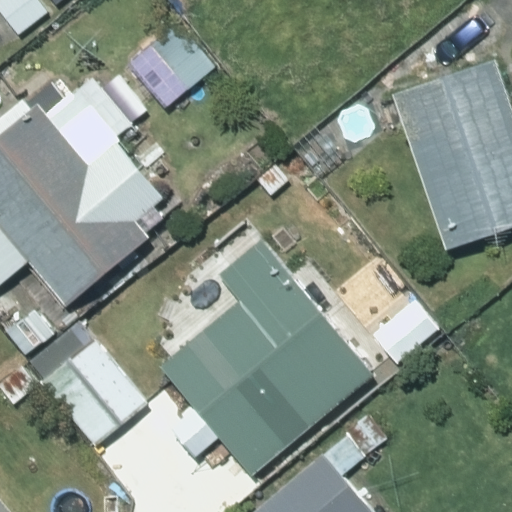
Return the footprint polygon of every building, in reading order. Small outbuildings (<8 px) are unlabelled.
[(50,0),(2,0),(26,30),(55,7),(50,0)] [(409,88),(462,241),(511,224),(511,59),(510,54),(409,88)] [(52,98),(0,142),(0,288),(43,255),(79,299),(162,229),(150,215),(176,191),(130,134),(101,158),(52,98)] [(274,235),(232,269),(252,294),(174,360),(263,468),(383,370),(274,235)] [(384,275),(399,294),(415,280),(399,262),(384,275)] [(0,296),(0,305),(10,318),(26,304),(12,286),(0,296)] [(53,374),(103,438),(157,395),(106,332),(53,374)] [(0,337),(0,359),(11,351),(0,337)] [(14,368),(0,379),(16,398),(29,387),(14,368)] [(386,510),(352,470),(395,434),(378,414),(337,449),(334,446),(255,511),(449,511),(464,500),(436,467),(386,510)] [(26,511),(0,479),(0,511),(26,511)]
